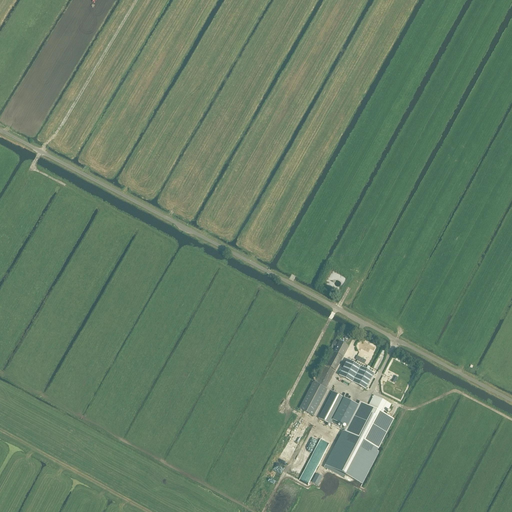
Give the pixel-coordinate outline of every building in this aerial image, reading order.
[(348,347),(339,342),(326,366),(335,371),(348,347)] [(347,360),(339,376),(366,390),(368,391),(376,375),(374,374),(347,360)] [(325,368),(316,384),(313,382),(299,409),(313,416),(327,390),(326,389),(334,373),(325,368)] [(318,419),(330,425),(344,398),(332,392),(318,419)] [(385,416),(391,405),(374,396),(368,407),(361,403),(346,432),(378,449),(393,420),(385,416)] [(332,421),(348,428),(359,406),(344,398),(332,421)]
